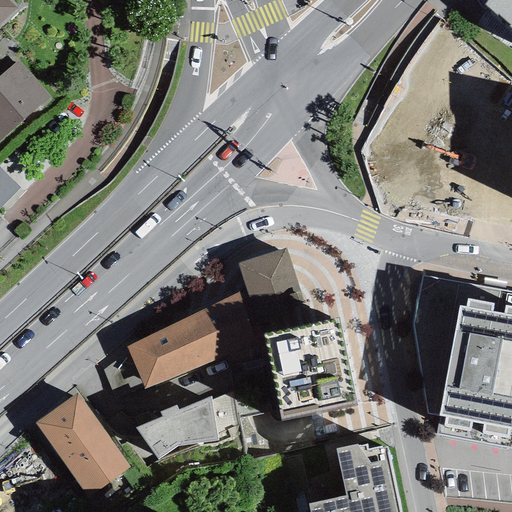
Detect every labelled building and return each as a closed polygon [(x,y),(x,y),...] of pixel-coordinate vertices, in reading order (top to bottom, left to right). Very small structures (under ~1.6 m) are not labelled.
[(8,0),(0,0),(0,26),(18,10),(8,0)] [(511,0),(487,0),(484,5),(496,16),(498,14),(510,25),(509,27),(511,29),(511,0)] [(0,142),(50,99),(18,62),(0,77),(0,142)] [(459,132),(387,137),(392,198),(464,192),(459,132)] [(0,208),(20,190),(0,168),(0,208)] [(286,249),(238,264),(254,318),(303,303),(286,249)] [(440,417),(436,435),(511,448),(511,447),(511,293),(423,276),(412,325),(427,413),(440,417)] [(238,292),(126,346),(145,388),(256,341),(238,292)] [(338,318),(263,335),(282,421),(357,406),(338,318)] [(129,467),(77,393),(36,424),(82,490),(100,489),(129,467)] [(136,428),(158,459),(177,447),(218,441),(210,397),(178,411),(175,406),(160,413),(162,417),(136,428)] [(308,504),(309,511),(401,511),(387,447),(382,448),(382,446),(368,449),(367,444),(357,446),(357,445),(336,449),(346,496),(308,504)]
